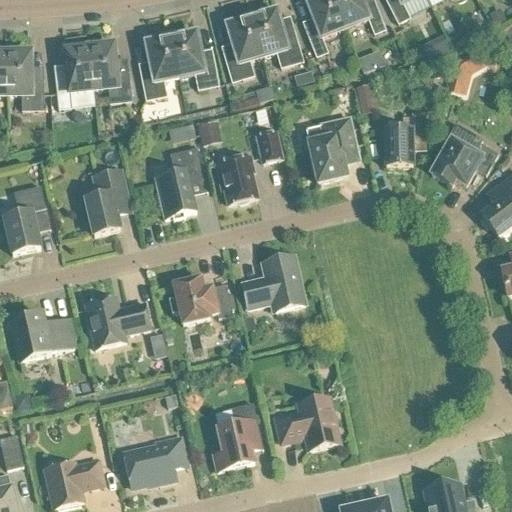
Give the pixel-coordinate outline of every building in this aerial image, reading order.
[(345,35),(331,0),(316,0),(318,2),(307,6),(316,30),(305,35),(316,64),(328,59),(322,44),(345,35)] [(331,0),(345,35),(369,26),(374,41),(386,36),(374,8),(363,12),(358,0),(331,0)] [(423,0),(389,0),(384,3),(398,31),(410,25),(403,10),(423,0)] [(507,26),(499,13),(489,20),(496,32),(507,26)] [(264,17),(250,18),(263,64),(277,60),(281,75),(303,68),(295,39),(283,42),(276,17),(265,20),(264,17)] [(263,64),(250,18),(238,25),(239,28),(227,32),(235,56),(223,60),(232,89),(254,83),(250,67),(263,64)] [(511,31),(500,39),(506,49),(511,44),(511,31)] [(179,84),(170,37),(157,44),(158,47),(146,49),(152,75),(140,77),(146,107),(167,103),(164,88),(179,84)] [(184,38),(170,37),(179,84),(195,81),(198,97),(219,93),(213,62),(201,65),(196,39),(185,42),(184,38)] [(89,52),(89,54),(94,96),(108,95),(110,111),(132,108),(129,77),(117,79),(116,66),(115,66),(114,51),(105,53),(104,50),(89,52)] [(94,96),(89,54),(64,57),(66,72),(65,72),(67,84),(55,85),(59,116),(72,115),(70,99),(94,96)] [(366,76),(386,70),(381,55),(362,61),(366,76)] [(486,72),(477,55),(457,67),(449,97),(466,101),(471,80),(486,72)] [(6,59),(7,102),(22,102),(22,118),(44,117),(44,86),(32,86),(32,74),(31,74),(31,59),(22,59),(22,57),(6,57),(6,59)] [(314,86),(312,77),(304,79),(307,88),(314,86)] [(389,89),(377,92),(379,102),(390,100),(389,89)] [(356,94),(362,122),(379,118),(373,91),(356,94)] [(254,97),(242,101),(244,107),(256,103),(254,97)] [(413,174),(412,150),(426,150),(426,119),(411,119),(411,123),(402,124),(402,136),(385,136),(386,174),(413,174)] [(132,122),(133,132),(143,131),(141,121),(132,122)] [(308,149),(318,190),(347,184),(344,171),(359,167),(349,126),(321,132),(321,134),(310,148),(308,149)] [(76,132),(78,144),(101,139),(98,128),(76,132)] [(216,128),(199,132),(202,145),(219,141),(216,128)] [(486,182),(498,160),(479,149),(481,145),(455,130),(447,144),(451,146),(431,181),(452,193),(455,187),(466,193),(475,176),(486,182)] [(196,144),(193,132),(169,137),(172,150),(196,144)] [(257,143),(263,170),(282,166),(276,139),(257,143)] [(156,200),(159,212),(161,212),(165,226),(173,224),(174,228),(185,225),(184,222),(196,219),(190,190),(205,187),(198,155),(170,161),(175,181),(155,185),(159,200),(156,200)] [(216,171),(222,196),(224,196),(228,211),(237,209),(240,211),(247,209),(249,206),(258,204),(252,179),(254,178),(251,163),(216,171)] [(94,183),(98,203),(86,206),(94,242),(120,236),(117,223),(131,220),(121,177),(94,183)] [(511,182),(486,201),(494,213),(482,222),(483,224),(480,227),(487,235),(490,233),(498,244),(511,232),(511,182)] [(4,225),(13,261),(41,255),(35,232),(49,229),(41,193),(14,199),(19,221),(4,225)] [(511,269),(511,274),(501,277),(507,303),(511,301),(511,259),(510,260),(511,269)] [(262,270),(266,288),(258,289),(258,287),(242,290),(248,316),(271,310),(273,319),(305,311),(294,263),(262,270)] [(176,304),(169,306),(172,320),(180,319),(183,331),(210,325),(210,323),(217,321),(218,326),(233,322),(226,291),(203,296),(201,285),(173,291),(176,304)] [(85,312),(95,356),(127,349),(125,342),(151,336),(145,310),(125,315),(125,317),(120,318),(117,304),(85,312)] [(51,330),(51,332),(45,333),(42,322),(11,329),(20,369),(52,362),(52,361),(75,355),(68,326),(51,330)] [(243,325),(247,338),(256,335),(253,323),(243,325)] [(171,332),(162,334),(165,346),(174,344),(171,332)] [(162,341),(150,344),(152,352),(164,349),(162,341)] [(165,403),(168,414),(178,412),(175,400),(165,403)] [(10,402),(0,404),(0,416),(13,413),(10,402)] [(335,434),(337,430),(336,422),(332,419),(328,405),(299,412),(300,419),(276,425),(281,450),(306,445),(309,458),(339,451),(335,434)] [(213,462),(217,478),(254,470),(252,458),(263,456),(253,410),(231,415),(235,431),(218,435),(223,460),(213,462)] [(26,438),(27,449),(34,449),(38,443),(37,437),(26,438)] [(24,473),(17,442),(0,445),(0,447),(7,477),(24,473)] [(156,455),(124,462),(131,494),(157,488),(158,492),(177,487),(174,473),(187,470),(181,443),(155,449),(156,455)] [(45,476),(53,511),(67,511),(84,508),(81,497),(104,492),(99,468),(76,473),(75,469),(45,476)] [(16,511),(12,491),(11,491),(8,481),(0,482),(0,511),(16,511)] [(463,511),(458,491),(425,498),(428,511),(463,511)]
